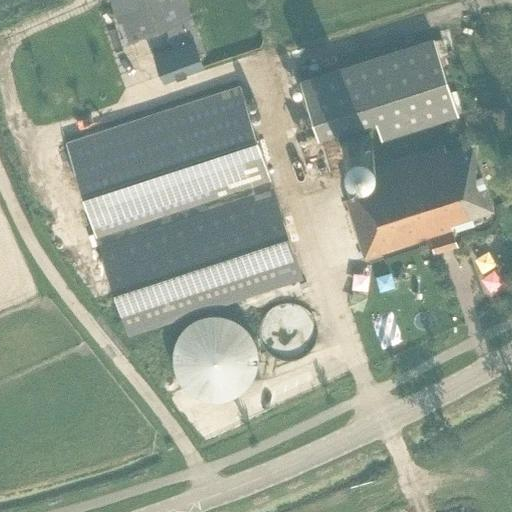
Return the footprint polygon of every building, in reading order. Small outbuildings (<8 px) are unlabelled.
[(202,51),(184,0),(109,0),(124,41),(164,26),(171,48),(152,55),(162,82),(202,67),(197,53),(202,51)] [(381,138),(458,114),(433,36),(299,78),(318,137),(375,119),(381,138)] [(128,335),(301,278),(239,85),(65,142),(128,335)] [(492,208),(471,142),(445,150),(443,145),(343,176),(349,197),(345,198),(364,258),(453,229),(450,221),(492,208)] [(316,338),(317,335),(317,332),(317,329),(317,326),(316,324),(315,321),(314,318),(313,316),(312,314),(311,312),(309,310),(306,308),(305,307),(302,305),(300,304),(296,303),(293,302),(290,302),(287,302),(283,302),(280,303),(277,303),(275,305),(272,306),(269,308),(268,310),(266,312),(264,314),(262,316),(261,319),(260,322),(259,324),(259,327),(258,330),(258,333),(259,336),(259,339),(260,341),(261,344),(263,347),(264,349),(266,351),(268,353),(271,355),(273,357),(276,358),(277,359),(281,360),(284,360),(287,361),(290,360),(292,360),(295,360),(298,359),(301,358),(303,356),(306,355),(307,353),(309,351),(310,350),(312,347),(314,345),(315,342),(316,341),(316,338)] [(221,398),(232,395),(241,389),(249,380),(254,370),(256,359),(255,348),(252,337),(246,327),(237,320),(227,315),(216,312),(204,313),(194,317),(184,323),(177,331),(172,342),(169,353),(170,364),(173,375),(180,384),(188,392),(198,397),(210,399),(221,398)]
